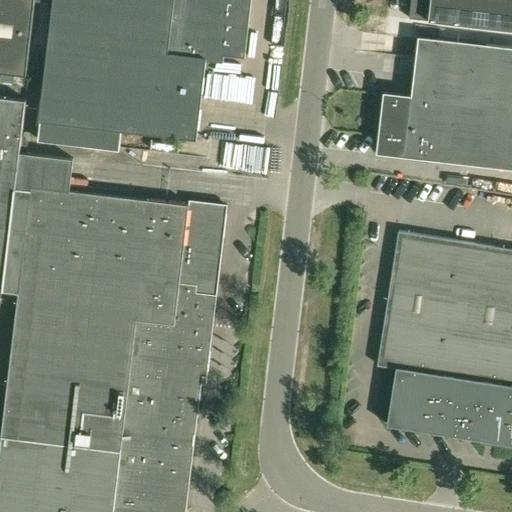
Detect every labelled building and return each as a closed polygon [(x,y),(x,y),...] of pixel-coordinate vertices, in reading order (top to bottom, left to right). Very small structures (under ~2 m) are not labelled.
[(0,0),(0,71),(26,75),(35,0),(0,0)] [(205,51),(224,53),(244,56),(249,14),(244,14),(245,0),(53,0),(40,119),(195,138),(205,51)] [(429,20),(511,30),(511,0),(411,0),(409,18),(429,20)] [(511,46),(419,36),(412,94),(384,91),(377,152),(511,168),(511,46)] [(185,511),(206,336),(211,337),(227,205),(190,201),(190,206),(70,191),(74,159),(20,152),(25,102),(0,99),(0,293),(20,296),(0,461),(0,511),(185,511)] [(511,247),(462,240),(398,230),(377,365),(396,368),(441,375),(445,347),(511,357),(511,247)] [(387,424),(432,432),(511,444),(511,357),(445,347),(441,375),(396,368),(387,424)]
